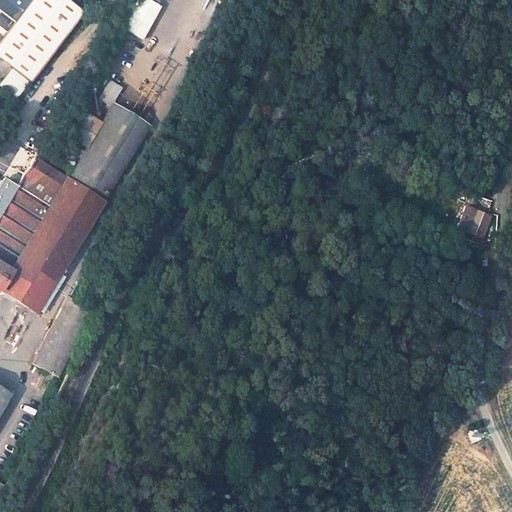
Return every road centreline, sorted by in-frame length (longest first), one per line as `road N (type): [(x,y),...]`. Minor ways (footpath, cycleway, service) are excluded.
road 1 (residential): [(296,0),(203,204),(134,251),(83,379),(15,511)]
road 2 (unclassified): [(511,103),(503,234),(477,372),(511,466)]
